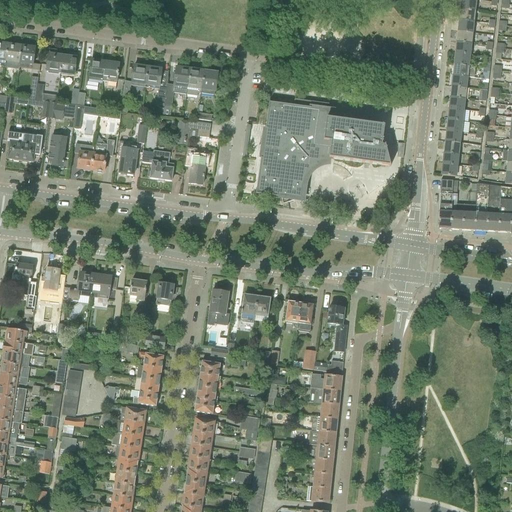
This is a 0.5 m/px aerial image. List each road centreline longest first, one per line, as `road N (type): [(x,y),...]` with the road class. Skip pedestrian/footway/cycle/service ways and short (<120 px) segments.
road 1 (residential): [(199,259),(161,511)]
road 2 (residential): [(249,54),(0,21)]
road 3 (tertiary): [(409,247),(437,0)]
road 4 (secondary): [(227,219),(3,190)]
road 5 (residential): [(396,330),(357,345),(338,511)]
road 6 (secondary): [(199,259),(405,277)]
road 7 (secondary): [(0,232),(199,259)]
road 8 (secondary): [(409,247),(227,219)]
road 9 (unclassified): [(379,504),(396,330)]
road 10 (residential): [(227,219),(249,54)]
